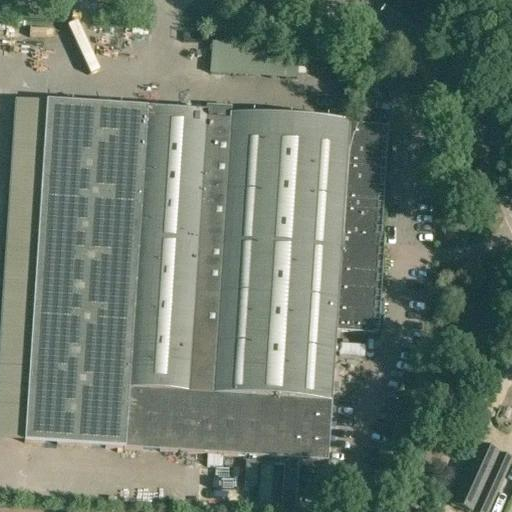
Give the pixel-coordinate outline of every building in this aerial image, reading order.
[(209,76),(298,82),(299,60),(300,54),(280,52),(280,48),(212,44),(209,76)] [(357,121),(369,121),(372,83),(360,82),(357,121)] [(222,456),(327,463),(336,332),(377,334),(383,237),(380,237),(387,128),(350,126),(350,124),(230,116),(231,109),(206,108),(205,114),(46,104),(24,443),(207,455),(222,456)] [(504,408),(500,416),(507,419),(510,411),(504,408)] [(480,500),(500,456),(478,446),(458,490),(480,500)] [(221,468),(222,456),(207,455),(206,467),(221,468)] [(246,463),(244,489),(256,490),(258,464),(246,463)] [(282,504),(296,505),(299,467),(284,466),(282,504)] [(257,511),(269,511),(274,468),(261,467),(257,511)]
